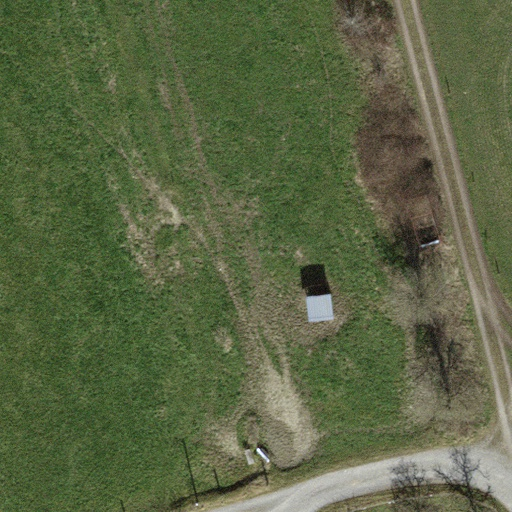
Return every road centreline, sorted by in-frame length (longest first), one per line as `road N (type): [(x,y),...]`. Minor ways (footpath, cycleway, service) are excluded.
road 1 (track): [(511,365),(425,0)]
road 2 (track): [(250,511),(339,473),(495,467),(511,475)]
